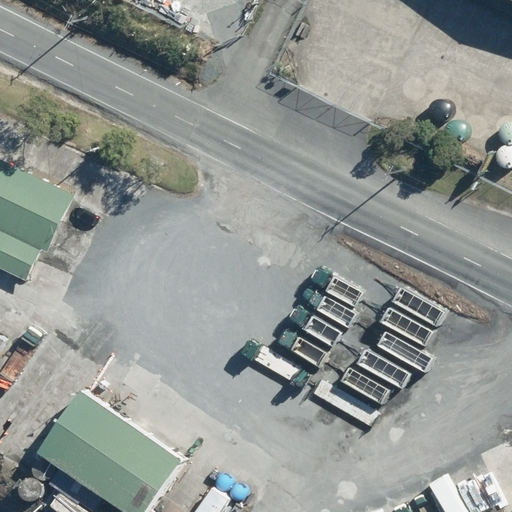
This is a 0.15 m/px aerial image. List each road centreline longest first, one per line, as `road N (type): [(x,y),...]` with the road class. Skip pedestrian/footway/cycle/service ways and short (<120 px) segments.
road 1 (unknown): [(364,0),(282,169),(193,245),(172,274),(165,308),(174,336),(373,469)]
road 2 (secondary): [(0,31),(511,281)]
road 3 (unknown): [(511,370),(373,469)]
